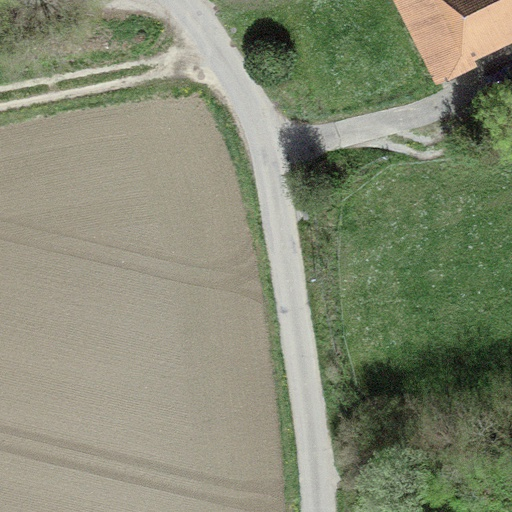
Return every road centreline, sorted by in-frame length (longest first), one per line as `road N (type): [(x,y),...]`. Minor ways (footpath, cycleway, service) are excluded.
road 1 (residential): [(315,511),(311,425),(259,132),(241,88),(176,0)]
road 2 (track): [(0,98),(213,51)]
